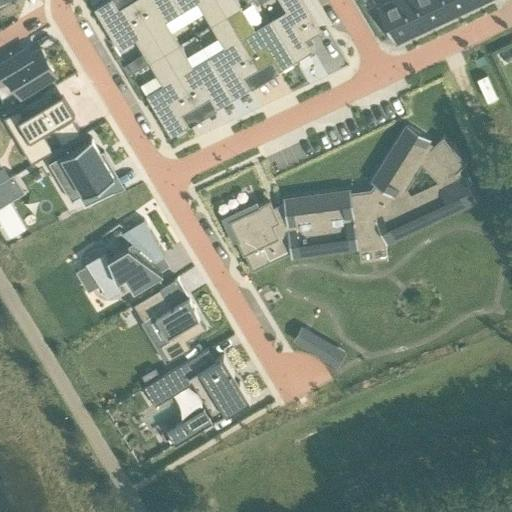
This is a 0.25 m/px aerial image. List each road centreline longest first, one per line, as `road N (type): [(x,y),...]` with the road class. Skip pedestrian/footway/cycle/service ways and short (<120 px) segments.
road 1 (residential): [(137,511),(0,286)]
road 2 (residential): [(385,74),(160,181)]
road 3 (residential): [(284,385),(160,181)]
road 4 (residential): [(160,181),(59,6)]
road 5 (residential): [(511,16),(385,74)]
